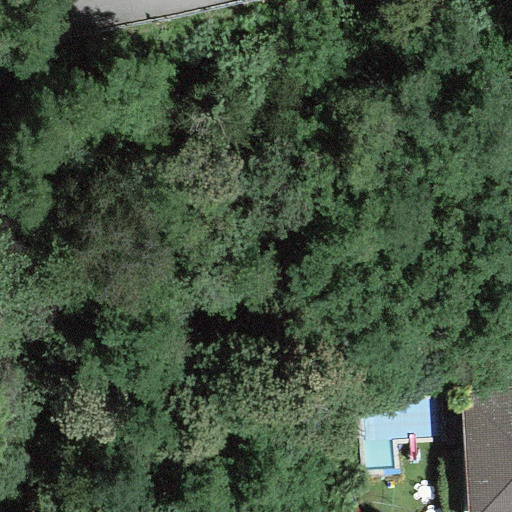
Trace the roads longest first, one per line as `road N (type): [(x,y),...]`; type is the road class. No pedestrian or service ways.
road 1 (residential): [(511,352),(356,356)]
road 2 (residential): [(133,0),(0,24)]
